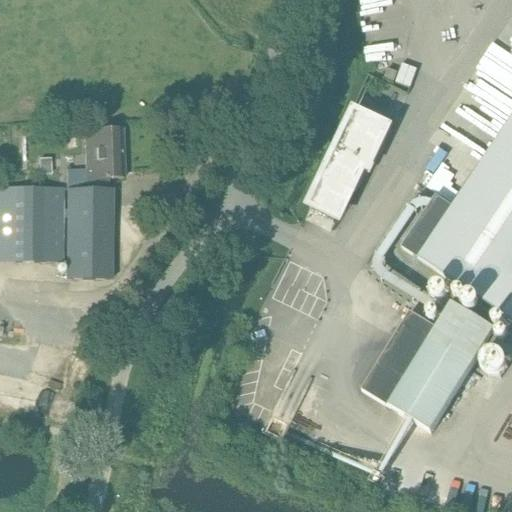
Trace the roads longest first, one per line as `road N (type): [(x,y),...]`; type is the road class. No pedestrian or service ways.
road 1 (unclassified): [(96,511),(158,301),(242,212),(296,88),(307,0)]
road 2 (unknown): [(249,196),(270,223),(315,248),(339,249),(361,236),(501,0)]
